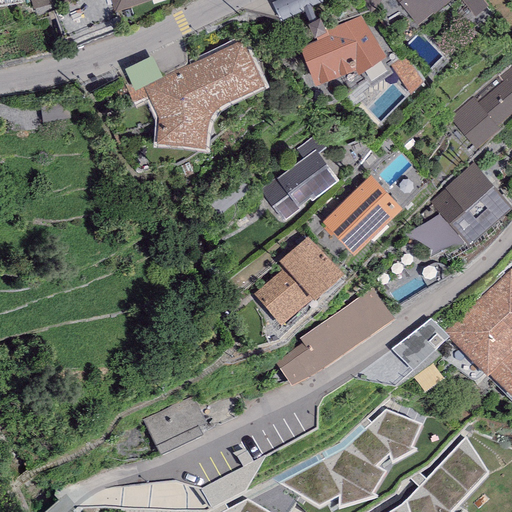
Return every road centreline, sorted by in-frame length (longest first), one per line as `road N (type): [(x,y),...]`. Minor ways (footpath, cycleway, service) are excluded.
road 1 (residential): [(60,511),(89,484),(172,460),(323,381),(511,232)]
road 2 (residential): [(0,82),(85,63),(232,0)]
